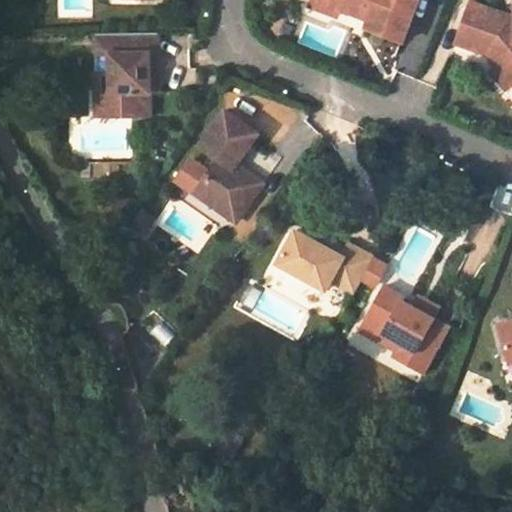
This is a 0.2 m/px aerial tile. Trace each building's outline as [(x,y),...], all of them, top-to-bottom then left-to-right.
[(325,0),(313,0),(312,4),(338,14),(342,6),(325,0)] [(325,0),(342,6),(371,17),(370,21),(387,27),(385,32),(403,39),(417,0),(325,0)] [(511,14),(474,0),(472,0),(461,31),(477,36),(474,46),(489,51),(501,64),(511,74),(511,14)] [(370,21),(368,25),(385,32),(387,27),(370,21)] [(158,67),(157,25),(95,25),(95,47),(109,47),(111,108),(150,109),(149,85),(149,67),(158,67)] [(458,40),(474,46),(477,36),(461,31),(458,40)] [(109,47),(95,47),(96,108),(111,108),(109,47)] [(507,87),(511,82),(511,74),(501,64),(493,72),(507,87)] [(149,85),(158,85),(158,67),(149,67),(149,85)] [(202,140),(220,153),(202,180),(196,188),(215,201),(221,193),(243,207),(264,177),(263,177),(237,158),(258,128),(226,105),(202,140)] [(221,193),(215,201),(237,216),(243,207),(221,193)] [(342,257),(296,230),(277,263),(325,290),(330,281),(353,294),(373,258),(348,244),(342,257)] [(402,299),(382,288),(363,324),(410,350),(403,363),(422,373),(447,327),(431,319),(428,325),(409,315),(412,309),(401,302),(402,299)] [(431,319),(412,309),(409,315),(428,325),(431,319)] [(511,322),(497,326),(499,333),(511,329),(511,322)] [(410,350),(363,324),(359,332),(396,352),(393,358),(403,363),(410,350)] [(511,329),(499,333),(507,363),(511,361),(511,329)]
